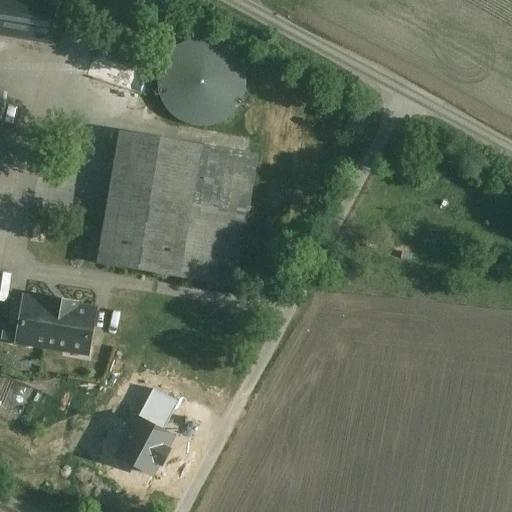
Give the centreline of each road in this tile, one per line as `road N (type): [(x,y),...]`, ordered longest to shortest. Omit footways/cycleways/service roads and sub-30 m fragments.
road 1 (unclassified): [(185,511),(412,99)]
road 2 (unclassified): [(412,99),(230,0)]
